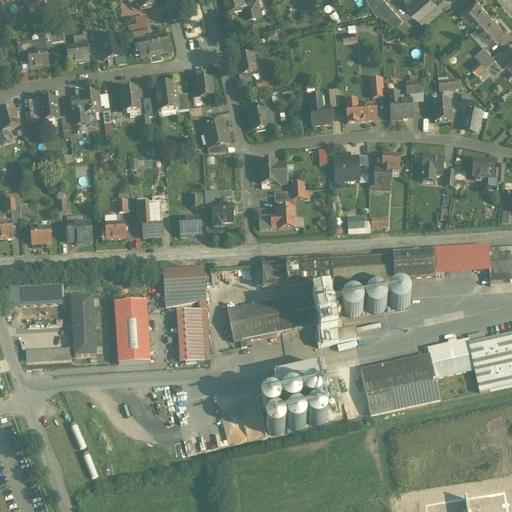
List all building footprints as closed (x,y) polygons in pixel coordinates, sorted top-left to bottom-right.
[(154,0),(137,0),(140,11),(156,7),(154,0)] [(226,0),(228,6),(235,4),(236,7),(244,5),(246,17),(260,14),(257,0),(226,0)] [(390,7),(384,0),(366,0),(376,16),(380,15),(390,7)] [(407,0),(407,1),(404,3),(416,17),(435,1),(433,0),(407,0)] [(436,0),(435,1),(416,17),(424,25),(451,1),(452,0),(451,0),(436,0)] [(476,0),(474,0),(461,11),(468,18),(476,27),(490,15),(476,0)] [(390,7),(380,15),(386,19),(395,12),(390,7)] [(395,12),(386,19),(395,26),(402,20),(395,12)] [(490,15),(476,27),(489,42),(503,30),(490,15)] [(145,24),(130,28),(131,33),(135,32),(143,30),(143,31),(146,30),(145,24)] [(275,28),(264,31),(266,38),(277,35),(275,28)] [(135,32),(131,33),(133,41),(144,38),(143,31),(143,30),(135,32)] [(61,31),(49,33),(51,45),(63,43),(61,31)] [(98,37),(103,59),(122,54),(117,33),(98,37)] [(164,36),(144,40),(144,42),(137,43),(140,58),(148,57),(148,58),(168,53),(164,36)] [(43,45),(32,46),(31,45),(17,47),(19,59),(19,65),(23,65),(28,64),(29,72),(49,69),(46,51),(46,48),(43,49),(43,45)] [(87,47),(66,49),(68,66),(89,63),(87,47)] [(494,59),(483,47),(474,55),(480,62),(485,67),(494,59)] [(253,56),(236,59),(240,77),(238,77),(240,86),(251,84),(249,76),(261,73),(259,66),(255,67),(253,56)] [(0,60),(0,74),(13,71),(10,58),(0,60)] [(19,65),(19,59),(14,60),(17,74),(24,74),(23,65),(19,65)] [(494,59),(485,67),(490,73),(493,77),(502,69),(494,59)] [(480,62),(473,68),(477,74),(485,67),(480,62)] [(490,73),(485,67),(477,74),(483,80),(490,73)] [(258,82),(260,91),(277,87),(275,78),(258,82)] [(212,80),(195,82),(195,88),(191,88),(193,101),(197,100),(197,101),(214,98),(212,80)] [(382,81),(371,82),(372,100),(383,99),(382,81)] [(447,82),(438,83),(439,93),(448,92),(447,82)] [(418,84),(405,85),(406,96),(419,94),(418,84)] [(174,85),(155,87),(158,113),(178,110),(176,97),(175,97),(174,85),(175,85),(174,85)] [(137,89),(120,91),(122,105),(121,105),(122,114),(129,113),(140,112),(137,89)] [(290,91),(281,93),(282,101),(292,99),(290,91)] [(339,91),(328,92),(329,109),(330,109),(330,110),(340,109),(339,91)] [(98,94),(81,96),(81,99),(71,101),(74,127),(86,126),(85,116),(100,114),(98,94)] [(398,95),(388,96),(390,122),(400,122),(400,121),(412,120),(411,102),(398,103),(398,95)] [(186,96),(179,97),(181,113),(188,112),(188,111),(186,96)] [(481,114),(466,97),(462,96),(461,103),(463,104),(461,110),(465,111),(461,131),(477,134),(481,114)] [(56,100),(29,103),(32,124),(42,122),(42,123),(59,120),(56,100)] [(318,100),(308,101),(312,129),(332,126),(330,110),(330,109),(329,109),(320,111),(318,100)] [(450,102),(433,104),(434,124),(451,122),(450,102)] [(374,106),(346,108),(347,125),(376,123),(374,106)] [(14,109),(0,112),(0,125),(2,133),(19,128),(14,109)] [(202,109),(188,111),(188,112),(189,120),(203,119),(202,109)] [(110,112),(102,113),(104,125),(111,124),(110,112)] [(265,112),(248,115),(252,134),(268,130),(265,112)] [(68,118),(61,118),(63,133),(70,133),(68,118)] [(148,119),(140,120),(141,131),(149,130),(148,119)] [(223,122),(201,127),(207,151),(225,147),(229,146),(223,122)] [(225,147),(207,151),(208,156),(227,155),(225,147)] [(340,161),(332,161),(333,184),(360,183),(359,160),(351,160),(351,155),(340,156),(340,161)] [(400,157),(382,156),(381,172),(399,173),(400,157)] [(444,160),(415,158),(414,165),(422,166),(421,176),(422,176),(430,177),(430,176),(435,176),(442,177),(444,160)] [(493,163),(473,162),(472,178),(473,178),(473,180),(475,182),(479,182),(481,180),(481,179),(492,180),(493,170),(493,163)] [(276,163),(259,164),(261,185),(277,184),(280,186),(286,186),(288,184),(287,177),(285,175),(285,166),(276,167),(276,163)] [(498,171),(493,170),(492,180),(497,180),(497,184),(503,185),(504,167),(498,166),(498,171)] [(391,172),(381,172),(375,171),(375,177),(374,190),(374,189),(382,190),(383,192),(387,192),(389,190),(391,172)] [(454,173),(447,172),(445,188),(452,189),(453,184),(454,173)] [(430,177),(422,176),(422,179),(421,179),(421,180),(422,180),(422,184),(434,185),(435,176),(430,176),(430,177)] [(464,184),(453,184),(452,196),(469,197),(470,188),(464,188),(464,184)] [(303,185),(291,186),(291,193),(303,193),(303,185)] [(218,193),(204,194),(204,196),(204,197),(205,208),(211,208),(212,207),(211,201),(218,200),(218,193)] [(291,193),(274,195),(274,205),(293,204),(293,202),(292,202),(291,193)] [(303,193),(291,193),(292,202),(293,202),(304,201),(303,193)] [(198,197),(190,197),(191,209),(199,209),(198,197)] [(160,198),(152,198),(152,207),(153,212),(161,212),(160,198)] [(167,198),(160,198),(161,212),(168,212),(167,198)] [(19,200),(6,201),(7,213),(20,212),(20,206),(19,200)] [(119,202),(117,202),(118,214),(131,213),(130,201),(129,201),(119,202)] [(65,203),(57,203),(58,214),(66,214),(65,203)] [(28,206),(20,206),(20,212),(21,224),(29,224),(28,206)] [(212,207),(211,208),(212,225),(213,225),(213,229),(223,228),(222,224),(233,224),(232,206),(212,207)] [(161,219),(153,219),(153,212),(152,207),(137,208),(138,225),(142,225),(143,240),(163,239),(161,219)] [(294,210),(276,211),(277,218),(277,231),(295,230),(294,210)] [(269,219),(259,219),(260,232),(271,231),(277,231),(277,218),(269,219)] [(325,218),(319,224),(326,231),(332,225),(325,218)] [(80,219),(67,220),(67,226),(68,244),(78,243),(90,242),(90,243),(91,243),(90,224),(81,225),(80,219)] [(199,219),(179,220),(180,237),(180,239),(187,239),(187,237),(201,236),(199,219)] [(363,220),(347,221),(348,231),(363,230),(363,220)] [(387,220),(375,220),(375,228),(387,228),(387,220)] [(12,223),(0,223),(0,240),(13,239),(12,223)] [(125,224),(105,225),(105,233),(101,234),(102,241),(106,241),(106,242),(126,240),(125,224)] [(50,229),(30,230),(31,246),(51,245),(50,229)] [(432,255),(392,258),(394,282),(489,276),(487,252),(488,252),(488,248),(431,251),(432,255)] [(511,250),(488,252),(487,252),(489,276),(489,282),(511,280),(511,250)] [(392,258),(331,262),(331,265),(332,286),(394,282),(392,258)] [(331,265),(262,270),(263,290),(286,288),(286,289),(298,288),(332,286),(331,265)] [(203,270),(164,272),(163,272),(165,310),(205,302),(203,270)] [(410,305),(410,300),(409,296),(407,293),(403,290),(399,289),(395,290),(391,293),(389,297),(388,301),(389,305),(391,309),(395,311),(399,312),(404,311),(407,309),(410,305)] [(61,290),(9,293),(10,310),(62,307),(61,290)] [(386,309),(387,304),(386,300),(383,296),(380,294),(375,293),(371,294),(367,297),(365,301),(364,305),(365,309),(368,313),(371,315),(376,316),(380,315),(384,312),(386,309)] [(305,297),(227,313),(233,344),(312,329),(311,327),(317,325),(320,336),(337,333),(331,304),(331,303),(330,300),(329,294),(306,299),(305,297)] [(92,297),(71,299),(75,358),(96,357),(92,297)] [(362,313),(363,308),(362,304),(360,300),(356,298),(352,297),(347,298),(344,301),(341,305),(341,309),(342,313),(344,317),(348,319),(352,320),(356,319),(360,316),(362,313)] [(145,303),(115,305),(119,366),(149,364),(145,303)] [(338,305),(332,306),(334,318),(341,317),(338,305)] [(200,312),(177,314),(180,365),(203,363),(200,312)] [(511,335),(469,345),(475,372),(474,372),(479,395),(511,388),(511,335)] [(448,342),(447,346),(427,350),(430,364),(434,381),(435,381),(474,372),(475,372),(469,345),(468,341),(457,343),(455,341),(448,342)] [(70,351),(25,354),(27,365),(70,363),(70,351)] [(430,364),(363,379),(361,372),(360,372),(371,419),(440,404),(435,381),(434,381),(430,364)] [(322,367),(273,378),(277,394),(326,383),(322,367)] [(505,511),(504,500),(465,508),(465,511),(505,511)]
